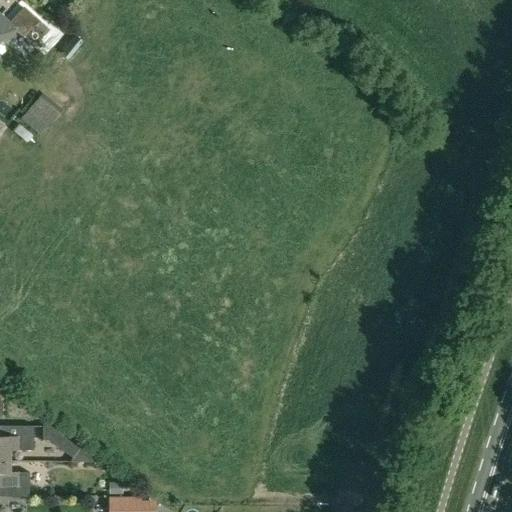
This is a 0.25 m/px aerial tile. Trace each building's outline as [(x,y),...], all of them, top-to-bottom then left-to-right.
[(31,45),(46,28),(24,8),(10,23),(0,14),(0,38),(1,37),(6,41),(16,31),(31,45)] [(40,136),(63,109),(43,93),(20,119),(40,136)] [(0,436),(0,460),(9,460),(9,449),(33,449),(33,426),(1,426),(1,436),(0,436)] [(72,458),(79,449),(49,426),(42,426),(42,440),(48,440),(72,458)] [(9,471),(9,460),(0,460),(0,484),(1,485),(1,496),(28,496),(28,471),(9,471)] [(116,511),(155,511),(156,501),(141,501),(141,498),(117,498),(116,511)]
